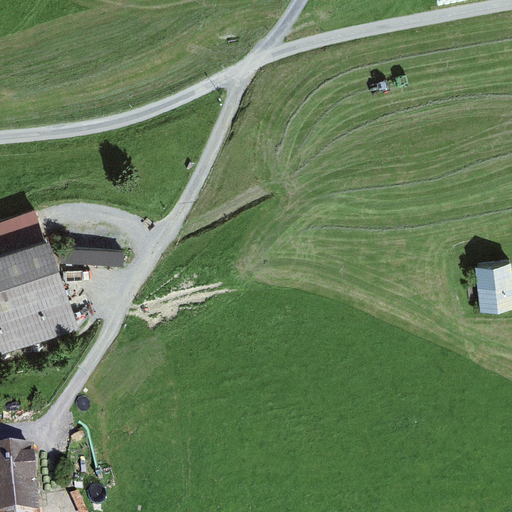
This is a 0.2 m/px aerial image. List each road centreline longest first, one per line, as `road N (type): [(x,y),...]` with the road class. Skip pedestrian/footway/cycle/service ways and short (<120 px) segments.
road 1 (track): [(256,65),(66,414),(37,432),(0,433)]
road 2 (track): [(256,65),(147,117),(0,142)]
road 3 (track): [(511,5),(342,36),(256,65)]
road 4 (track): [(164,241),(272,187)]
